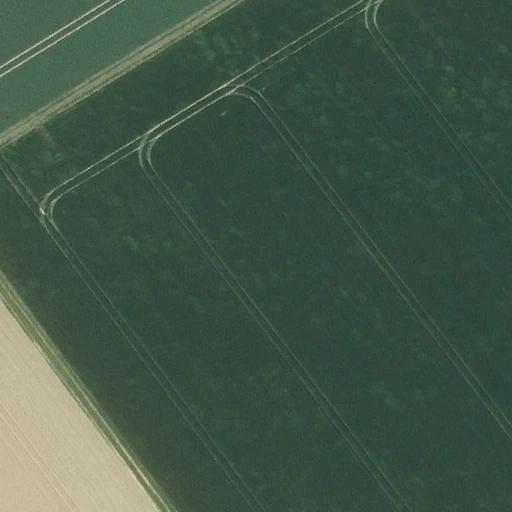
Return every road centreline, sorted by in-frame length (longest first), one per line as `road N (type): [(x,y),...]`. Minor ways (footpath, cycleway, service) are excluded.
road 1 (track): [(165,511),(0,291)]
road 2 (track): [(0,144),(231,0)]
